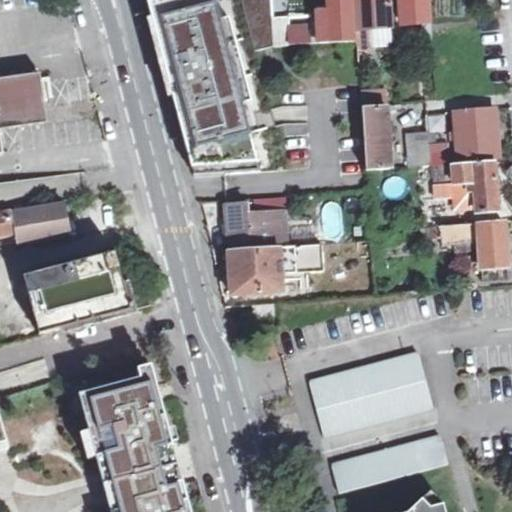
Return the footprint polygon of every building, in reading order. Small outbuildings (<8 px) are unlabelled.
[(217,0),(144,0),(191,177),(278,174),(267,129),(253,131),(250,121),(247,104),(258,102),(230,0),(218,1),(217,0)] [(270,0),(240,0),(254,51),(275,49),(270,0)] [(275,49),(281,49),(295,48),(354,42),(350,0),(327,0),(328,8),(316,10),(318,32),(290,34),(288,22),(273,24),(275,49)] [(358,49),(359,61),(370,61),(369,31),(392,28),(389,0),(357,0),(360,30),(356,30),(357,41),(358,49)] [(401,0),(402,24),(420,24),(423,53),(435,52),(432,22),(432,15),(429,15),(428,0),(401,0)] [(0,129),(47,123),(40,75),(0,80),(0,153),(3,153),(0,134),(0,129)] [(362,107),(363,114),(364,116),(365,153),(366,169),(397,167),(397,161),(391,161),(388,119),(388,113),(405,112),(403,104),(362,107)] [(433,166),(458,164),(458,158),(497,156),(495,136),(493,111),(455,113),(457,151),(431,153),(432,166),(433,166)] [(432,138),(449,137),(447,118),(431,119),(432,138)] [(432,166),(431,153),(430,131),(409,133),(411,166),(432,166)] [(458,164),(433,166),(434,178),(449,178),(454,178),(455,182),(474,180),(477,212),(498,210),(496,182),(495,162),(458,164)] [(283,211),(281,198),(263,199),(265,213),(283,211)] [(90,200),(0,215),(0,248),(96,232),(90,200)] [(438,208),(439,225),(461,224),(459,206),(450,207),(449,202),(444,202),(443,207),(438,208)] [(226,253),(285,247),(282,214),(247,217),(247,206),(222,208),(224,223),(216,224),(217,229),(217,235),(225,236),(226,253)] [(505,221),(461,224),(439,225),(439,243),(478,241),(481,282),(510,280),(507,244),(505,221)] [(320,244),(285,247),(226,253),(229,279),(230,298),(281,293),(279,276),(323,272),(320,244)] [(41,333),(151,306),(146,290),(127,294),(115,253),(24,277),(41,333)] [(273,317),(273,306),(251,308),(252,319),(273,317)] [(422,349),(312,378),(328,435),(437,405),(422,349)] [(136,511),(186,511),(152,374),(101,389),(136,511)] [(0,432),(11,429),(0,393),(0,432)] [(434,434),(334,461),(342,490),(443,464),(434,434)] [(414,511),(410,511),(451,511),(450,502),(436,488),(414,511)]
